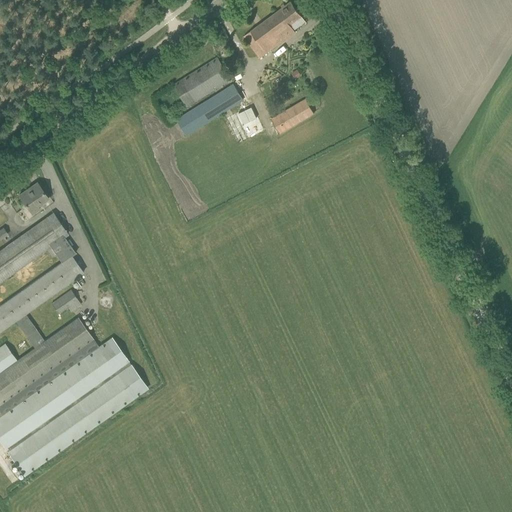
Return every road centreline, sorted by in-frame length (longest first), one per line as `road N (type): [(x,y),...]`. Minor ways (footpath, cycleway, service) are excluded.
road 1 (unclassified): [(511,391),(330,0)]
road 2 (tertiary): [(0,161),(217,0)]
